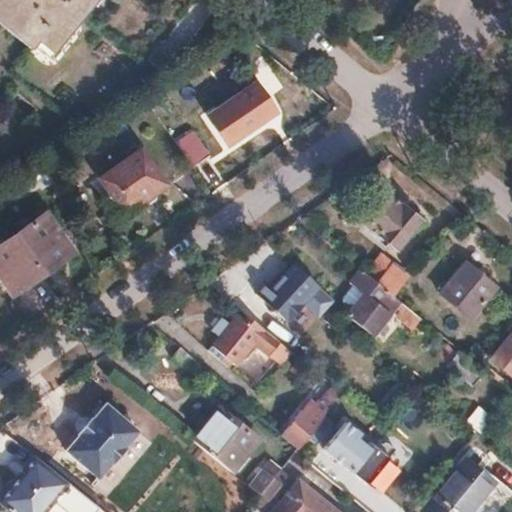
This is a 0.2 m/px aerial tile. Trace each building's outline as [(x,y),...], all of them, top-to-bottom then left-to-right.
[(0,0),(0,9),(49,50),(55,42),(70,54),(115,0),(0,0)] [(252,84),(214,110),(233,137),(271,111),(252,84)] [(191,131),(174,142),(192,166),(208,155),(191,131)] [(139,148),(97,177),(123,214),(166,184),(139,148)] [(385,195),(364,220),(396,245),(419,218),(400,202),(397,205),(385,195)] [(43,214),(0,243),(0,279),(11,295),(71,252),(43,214)] [(379,252),(363,271),(390,293),(405,274),(379,252)] [(463,260),(438,291),(468,315),(493,285),(463,260)] [(292,261),(282,272),(287,277),(298,266),(295,263),(292,261)] [(287,277),(282,272),(270,285),(265,280),(254,291),(285,319),(302,301),(317,315),(332,298),(318,285),(298,266),(287,277)] [(350,315),(346,319),(367,336),(397,298),(392,294),(390,293),(363,271),(361,268),(351,281),(356,285),(366,294),(350,315)] [(350,315),(366,294),(356,285),(339,306),(350,315)] [(262,327),(246,314),(236,327),(227,320),(217,332),(226,339),(214,354),(225,363),(228,359),(232,362),(251,340),(274,359),(285,346),(262,327)] [(511,330),(491,356),(511,372),(511,371),(511,330)] [(435,336),(427,346),(445,361),(444,363),(471,385),(481,372),(435,336)] [(178,345),(169,356),(188,372),(197,361),(178,345)] [(301,409),(281,433),(290,440),(297,446),(342,393),(336,388),(319,408),(313,404),(305,414),(301,409)] [(476,405),(464,422),(478,432),(490,415),(476,405)] [(133,435),(100,408),(88,424),(86,423),(85,425),(73,439),(71,441),(72,442),(60,457),(92,485),(105,469),(106,470),(121,452),(120,451),(133,435)] [(217,408),(190,440),(229,472),(256,440),(217,408)] [(319,452),(370,485),(392,451),(341,418),(319,452)] [(69,436),(73,439),(85,425),(81,422),(75,422),(69,430),(69,436)] [(290,440),(282,450),(289,456),(293,451),(297,446),(290,440)] [(28,471),(2,502),(13,511),(42,511),(52,500),(66,511),(94,511),(97,508),(90,502),(34,456),(24,468),(28,471)] [(462,458),(446,478),(472,500),(476,496),(478,497),(491,482),(462,458)] [(260,469),(247,486),(258,496),(271,478),(260,469)] [(446,478),(421,509),(423,511),(462,511),(472,500),(446,478)] [(336,511),(296,480),(270,511),(336,511)]
